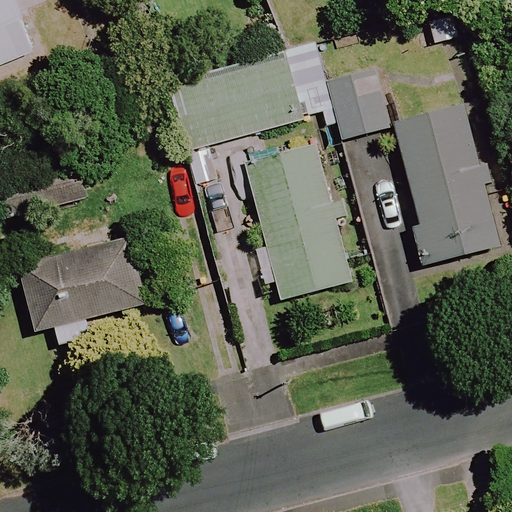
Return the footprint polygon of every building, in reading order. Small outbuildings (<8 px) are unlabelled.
[(9,0),(0,0),(0,66),(30,56),(9,0)] [(169,94),(191,187),(218,181),(210,148),(294,127),(279,67),(169,94)] [(390,132),(377,72),(324,83),(336,143),(390,132)] [(511,74),(498,77),(503,119),(511,117),(511,74)] [(467,108),(392,124),(422,267),(497,251),(467,108)] [(312,147),(241,164),(275,303),(346,286),(312,147)] [(143,308),(127,242),(17,270),(34,335),(50,331),(55,351),(90,343),(85,323),(143,308)]
